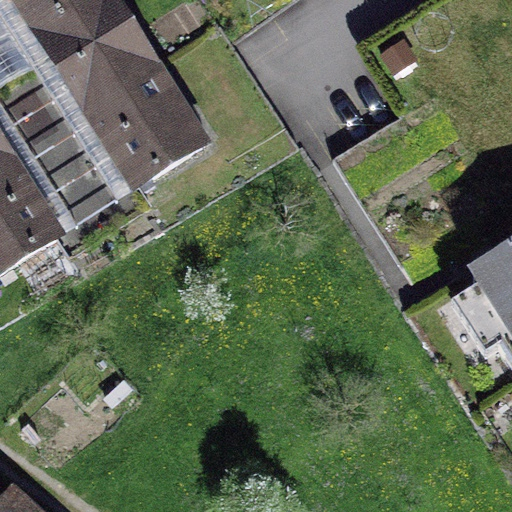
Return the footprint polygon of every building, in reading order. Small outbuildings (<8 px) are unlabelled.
[(80,0),(16,0),(35,29),(80,0)] [(155,63),(115,0),(80,0),(35,29),(85,107),(155,63)] [(205,141),(155,63),(85,107),(135,185),(205,141)] [(0,135),(0,161),(12,154),(0,135)] [(12,154),(0,161),(0,272),(62,233),(12,154)] [(511,267),(476,291),(511,346),(511,267)]
